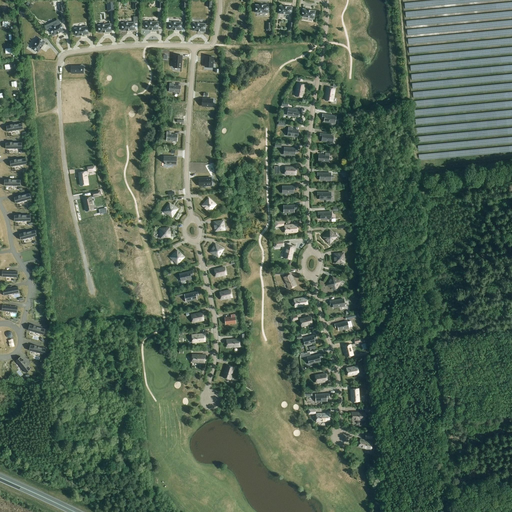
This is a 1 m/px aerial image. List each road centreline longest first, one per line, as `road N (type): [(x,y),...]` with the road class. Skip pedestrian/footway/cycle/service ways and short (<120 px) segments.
road 1 (residential): [(92,295),(63,156),(60,59),(126,45),(193,46)]
road 2 (track): [(449,511),(418,178)]
road 3 (residential): [(311,250),(308,141),(327,0)]
road 4 (residential): [(191,218),(193,46)]
road 5 (residential): [(210,404),(216,342),(196,241)]
road 6 (residential): [(341,436),(337,373),(314,277)]
